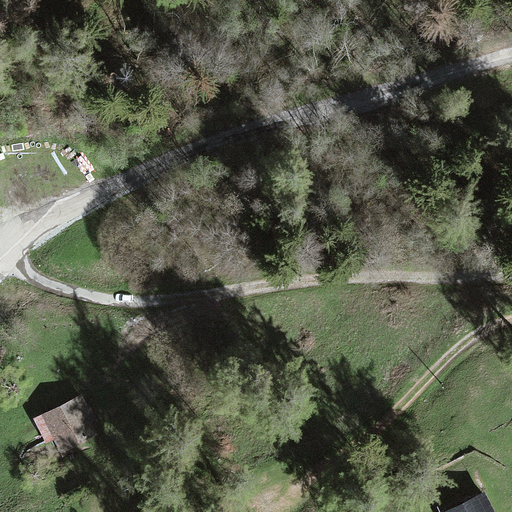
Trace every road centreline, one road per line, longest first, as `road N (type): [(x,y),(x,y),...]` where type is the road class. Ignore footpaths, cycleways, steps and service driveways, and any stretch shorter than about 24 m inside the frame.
road 1 (unclassified): [(511,54),(188,147),(61,210),(10,253)]
road 2 (track): [(511,270),(319,275),(142,295),(58,286),(10,253),(0,274)]
road 3 (track): [(286,488),(385,421),(482,330),(511,317)]
